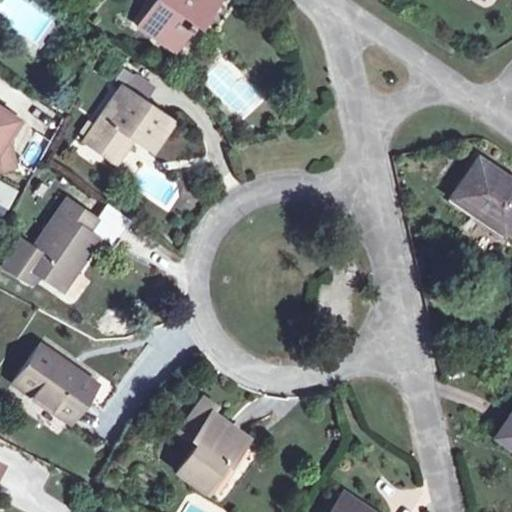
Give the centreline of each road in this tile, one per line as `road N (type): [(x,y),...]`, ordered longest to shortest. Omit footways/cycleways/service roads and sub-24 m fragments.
road 1 (residential): [(369,179),(268,191),(232,208),(209,231),(195,292),(221,348),(263,373),(316,372),(405,350)]
road 2 (residential): [(369,179),(405,350)]
road 3 (residential): [(405,350),(445,511)]
road 4 (residential): [(336,13),(449,85)]
